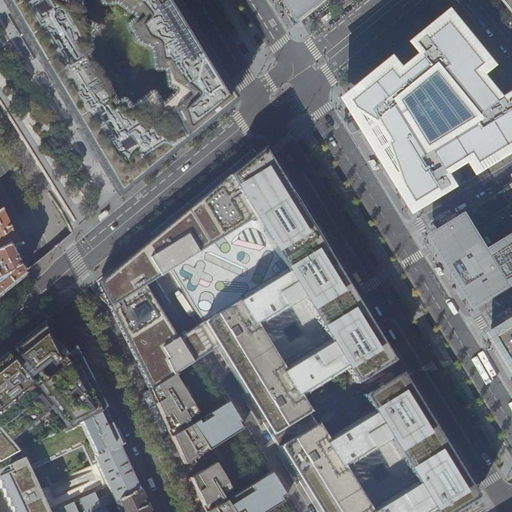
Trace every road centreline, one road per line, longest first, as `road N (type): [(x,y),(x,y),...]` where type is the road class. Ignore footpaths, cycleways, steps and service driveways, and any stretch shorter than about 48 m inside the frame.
road 1 (tertiary): [(260,111),(504,501)]
road 2 (residential): [(0,169),(173,511)]
road 3 (secondary): [(0,326),(260,111)]
road 4 (tertiary): [(399,241),(309,95)]
road 5 (secondary): [(309,95),(419,0)]
road 6 (residential): [(511,169),(399,241)]
road 7 (tertiary): [(191,0),(260,111)]
